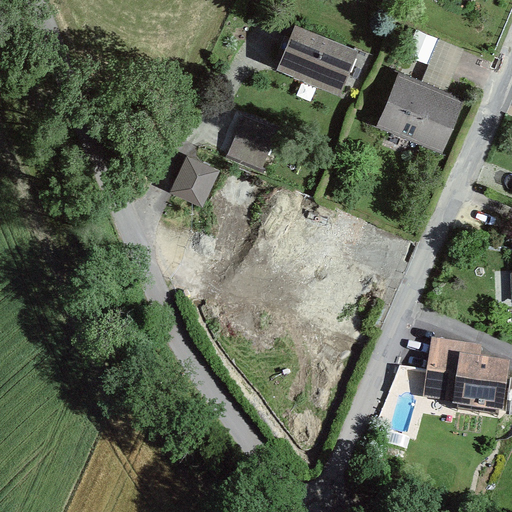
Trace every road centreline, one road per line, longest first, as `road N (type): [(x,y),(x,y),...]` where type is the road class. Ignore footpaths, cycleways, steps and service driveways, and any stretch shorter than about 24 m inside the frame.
road 1 (unclassified): [(30,0),(61,48),(184,345),(297,511)]
road 2 (residential): [(312,511),(511,46)]
